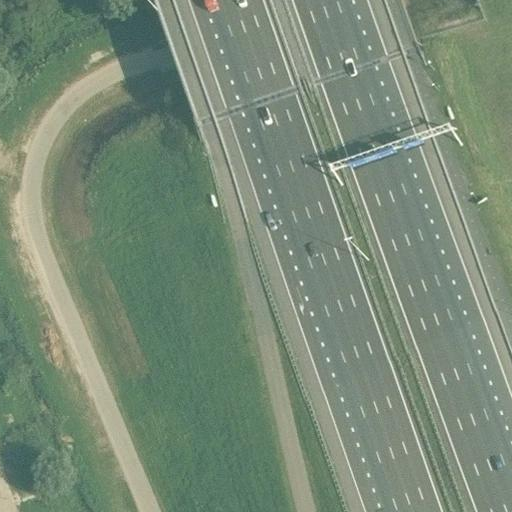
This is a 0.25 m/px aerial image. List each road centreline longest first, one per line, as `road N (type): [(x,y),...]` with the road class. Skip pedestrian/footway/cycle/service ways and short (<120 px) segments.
road 1 (unclassified): [(150,511),(32,217),(37,169),(57,124),(84,91),(120,71),(326,0)]
road 2 (motorway): [(506,511),(322,0)]
road 3 (motorway): [(231,0),(412,511)]
road 4 (unclassified): [(168,0),(242,229),(305,511)]
